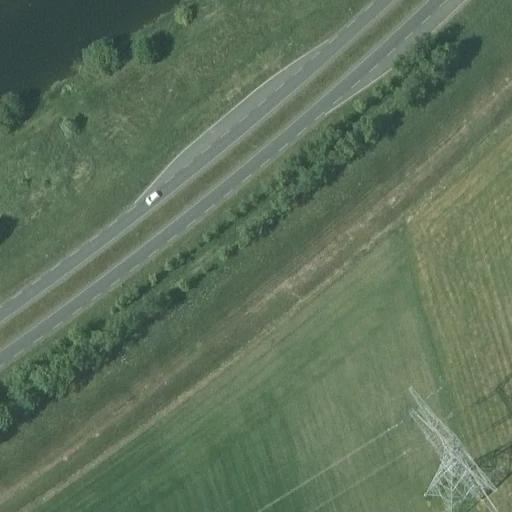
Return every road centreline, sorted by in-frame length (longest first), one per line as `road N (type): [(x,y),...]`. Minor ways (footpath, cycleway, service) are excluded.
road 1 (primary): [(0,360),(213,198),(439,0)]
road 2 (primary): [(386,0),(192,170),(0,316)]
